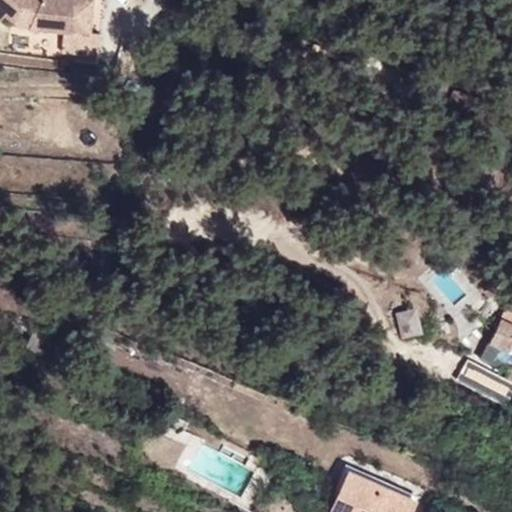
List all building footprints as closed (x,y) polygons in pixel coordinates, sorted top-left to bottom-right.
[(0,0),(0,30),(20,53),(82,84),(96,0),(0,0)] [(101,33),(98,57),(113,59),(117,35),(101,33)] [(500,321),(511,324),(511,308),(504,306),(500,321)] [(415,307),(394,311),(400,337),(421,333),(415,307)] [(511,325),(496,319),(482,356),(511,367),(511,325)] [(189,383),(183,395),(209,407),(214,395),(189,383)] [(243,493),(253,465),(199,445),(189,473),(243,493)] [(419,511),(424,502),(342,469),(323,511),(419,511)]
